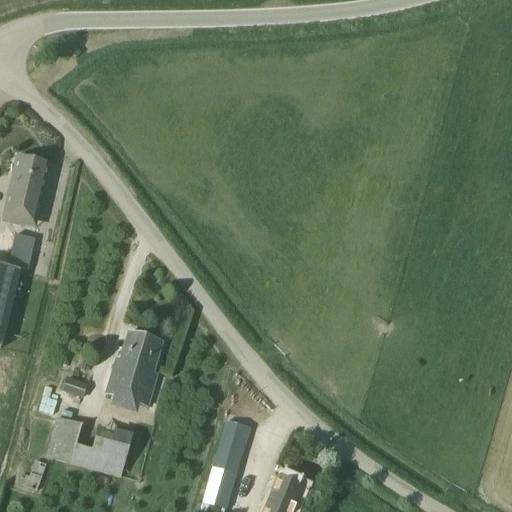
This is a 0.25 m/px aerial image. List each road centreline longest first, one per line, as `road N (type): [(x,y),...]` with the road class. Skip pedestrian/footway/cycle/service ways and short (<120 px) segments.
road 1 (unclassified): [(432,511),(346,456),(252,367),(87,158),(0,69)]
road 2 (unclassified): [(0,29),(32,20),(357,0)]
